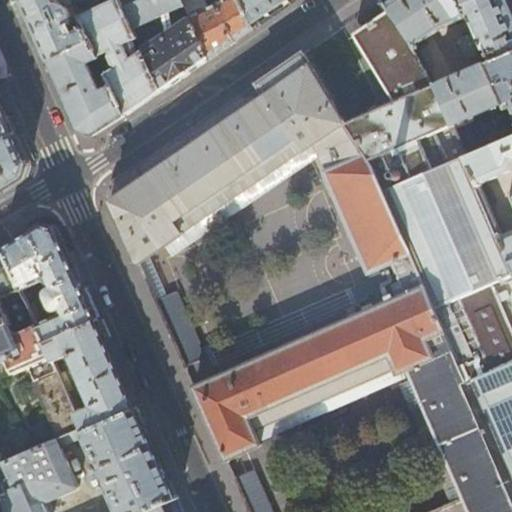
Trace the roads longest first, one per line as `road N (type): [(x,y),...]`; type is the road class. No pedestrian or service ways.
road 1 (residential): [(214,511),(65,178)]
road 2 (residential): [(347,0),(65,178)]
road 3 (residential): [(65,178),(0,27)]
